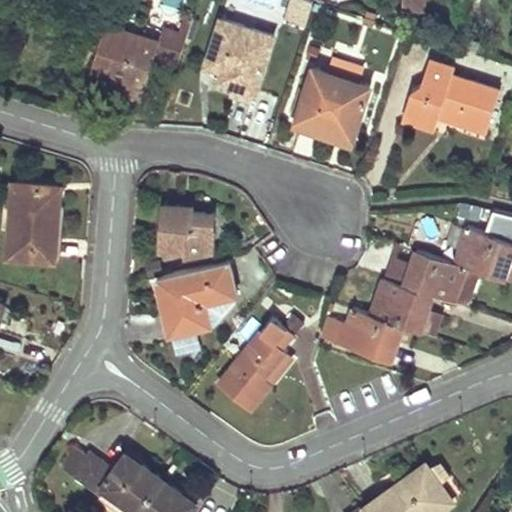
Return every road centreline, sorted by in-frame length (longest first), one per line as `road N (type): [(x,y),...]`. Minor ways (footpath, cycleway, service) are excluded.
road 1 (residential): [(94,356),(242,462),(267,470),(511,371)]
road 2 (residential): [(116,147),(213,153),(304,190),(322,206)]
road 3 (residential): [(94,356),(116,147)]
road 4 (residential): [(0,472),(94,356)]
road 5 (residential): [(116,147),(0,112)]
